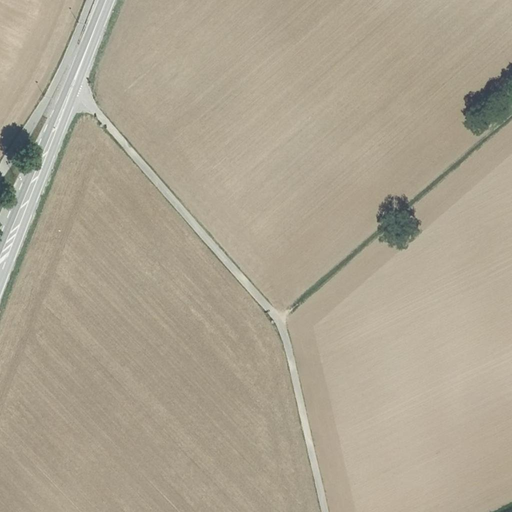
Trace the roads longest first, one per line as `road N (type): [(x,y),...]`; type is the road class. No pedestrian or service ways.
road 1 (track): [(326,511),(278,320),(72,87)]
road 2 (secondary): [(106,0),(0,263)]
